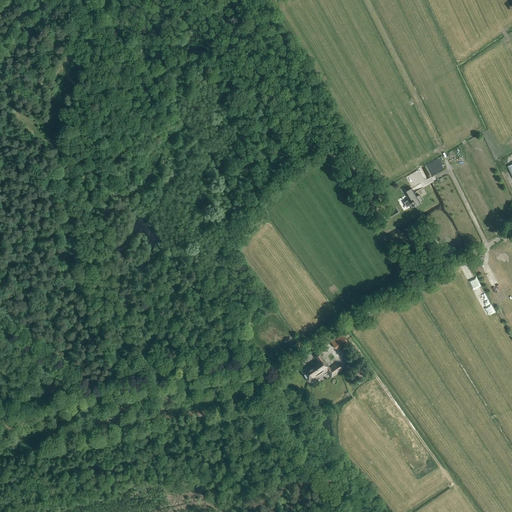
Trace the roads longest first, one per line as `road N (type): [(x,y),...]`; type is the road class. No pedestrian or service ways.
road 1 (unclassified): [(511,231),(255,383)]
road 2 (unclassified): [(0,319),(85,387),(245,363),(255,383)]
road 3 (unclassified): [(355,511),(255,383)]
